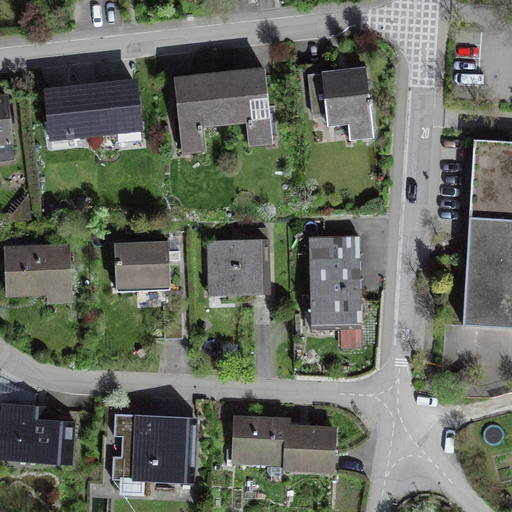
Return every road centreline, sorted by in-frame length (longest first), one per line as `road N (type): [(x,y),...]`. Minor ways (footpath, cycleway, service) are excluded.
road 1 (residential): [(429,12),(0,60)]
road 2 (residential): [(0,353),(62,378),(396,397)]
road 3 (residential): [(429,12),(396,397)]
road 4 (residential): [(396,427),(482,511)]
